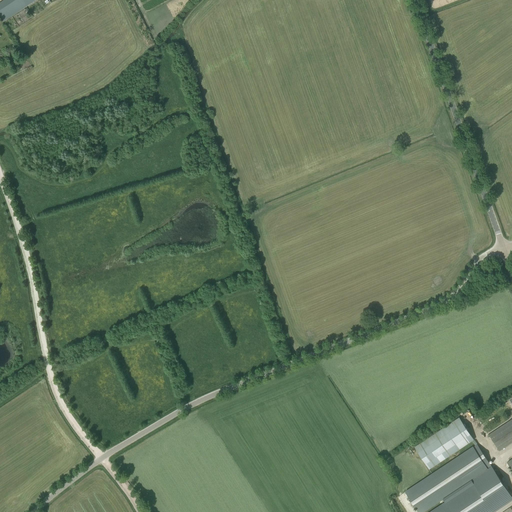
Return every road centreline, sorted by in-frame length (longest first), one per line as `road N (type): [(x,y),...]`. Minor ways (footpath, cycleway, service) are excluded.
road 1 (unclassified): [(36,511),(103,457),(202,398),(437,306),(477,262),(503,248)]
road 2 (track): [(141,511),(55,390),(0,174)]
road 3 (secondary): [(503,248),(414,0)]
